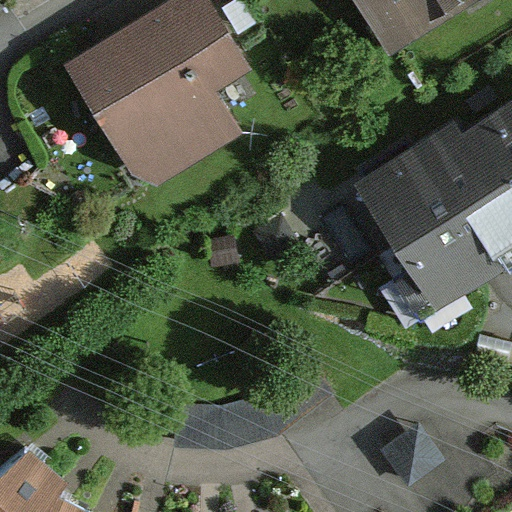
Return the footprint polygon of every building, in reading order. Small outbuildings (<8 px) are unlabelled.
[(144,196),(240,138),(213,94),(252,70),(208,0),(175,0),(65,67),(144,196)] [(366,0),(397,49),(476,0),(366,0)] [(443,304),(511,261),(511,105),(469,132),(460,118),(364,178),(443,304)] [(182,402),(175,444),(232,447),(282,431),(335,399),(314,366),(263,393),(226,402),(182,402)] [(426,423),(387,448),(408,482),(448,457),(426,423)] [(0,511),(51,511),(83,479),(40,446),(0,477),(0,511)] [(109,511),(73,493),(55,511),(109,511)]
